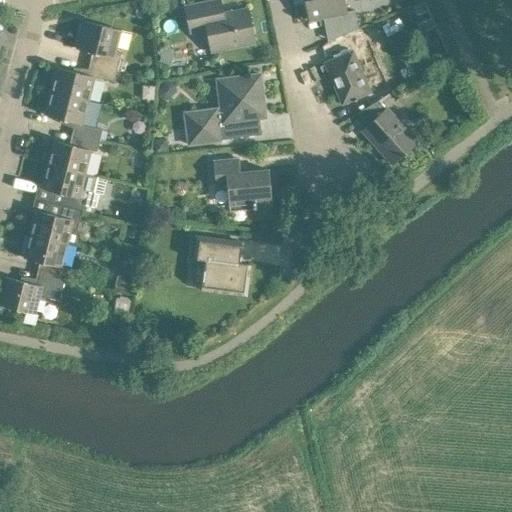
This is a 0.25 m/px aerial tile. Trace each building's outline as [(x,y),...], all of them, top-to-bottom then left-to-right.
[(214,50),(235,46),(255,42),(248,9),(223,14),(220,0),(218,0),(184,7),(189,30),(209,26),(214,50)] [(332,39),(358,28),(355,10),(347,12),(344,0),(304,0),(308,20),(327,16),(332,39)] [(124,52),(116,46),(120,30),(83,21),(76,48),(96,53),(94,64),(119,71),(124,52)] [(367,26),(356,30),(363,49),(375,44),(367,26)] [(362,62),(356,49),(351,36),(328,45),(333,59),(324,62),(325,65),(321,67),(327,81),(331,79),(332,81),(336,80),(337,84),(334,85),(342,104),(353,99),(354,101),(357,100),(356,98),(370,92),(370,91),(382,86),(377,73),(364,78),(358,64),(362,62)] [(94,64),(91,76),(93,76),(116,82),(119,71),(94,64)] [(57,67),(51,89),(87,99),(93,76),(91,76),(57,67)] [(208,108),(185,111),(188,144),(220,140),(220,139),(260,134),(258,118),(261,118),(259,102),(263,99),(260,74),(251,75),(250,73),(245,74),(223,77),(215,78),(218,107),(208,108)] [(51,91),(45,115),(79,123),(81,124),(81,122),(87,100),(87,99),(51,89),(51,91)] [(379,100),(358,113),(368,125),(363,130),(392,163),(402,154),(404,157),(406,154),(405,152),(416,141),(379,100)] [(403,116),(411,125),(420,116),(412,108),(403,116)] [(79,123),(76,134),(100,139),(103,128),(94,125),(81,122),(81,124),(79,123)] [(96,152),(100,139),(76,134),(73,145),(54,140),(48,164),(86,173),(91,151),(96,152)] [(256,208),(257,218),(273,217),(269,170),(240,172),(239,159),(215,161),(217,183),(228,182),(230,204),(254,202),(255,208),(256,208)] [(85,175),(86,173),(48,164),(41,188),(61,193),(58,204),(83,210),(92,213),(97,194),(93,192),(97,177),(85,175)] [(79,227),(83,210),(58,204),(56,215),(36,210),(30,233),(68,243),(71,229),(79,227)] [(61,267),(68,243),(30,233),(24,258),(44,263),(41,273),(65,279),(67,269),(61,267)] [(241,242),(222,239),(196,236),(193,258),(205,260),(201,290),(246,296),(251,264),(237,263),(238,256),(240,256),(241,242)] [(59,300),(65,279),(41,273),(38,285),(5,276),(0,294),(0,304),(35,314),(39,295),(59,300)]
